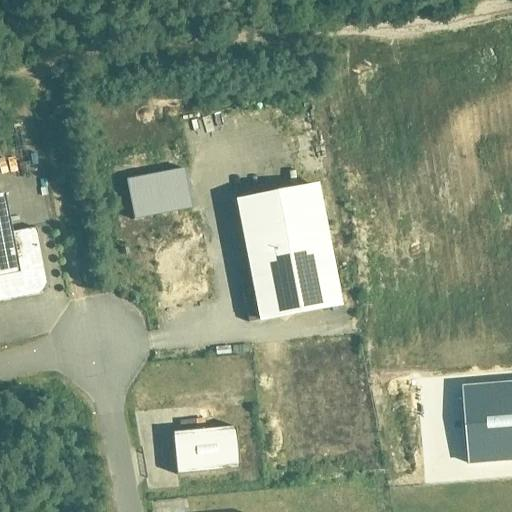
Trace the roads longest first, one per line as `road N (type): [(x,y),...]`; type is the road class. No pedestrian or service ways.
road 1 (track): [(0,72),(511,10)]
road 2 (track): [(25,0),(98,351)]
road 3 (residential): [(130,511),(98,351)]
